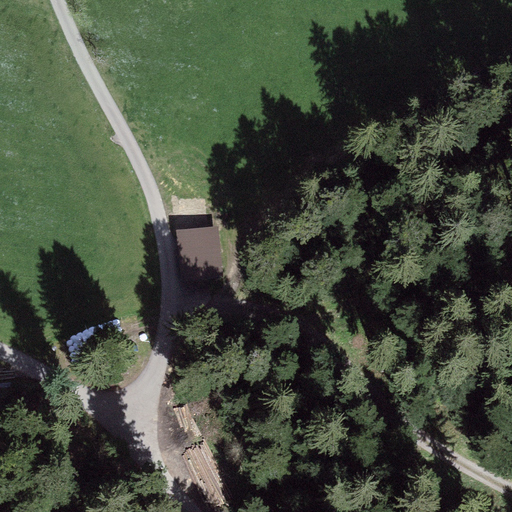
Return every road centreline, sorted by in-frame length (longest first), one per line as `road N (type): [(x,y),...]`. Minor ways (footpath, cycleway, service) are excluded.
road 1 (track): [(60,0),(165,228),(162,343),(123,423)]
road 2 (track): [(511,483),(399,418),(335,340),(261,312),(165,313)]
road 3 (track): [(0,351),(123,423),(199,511)]
